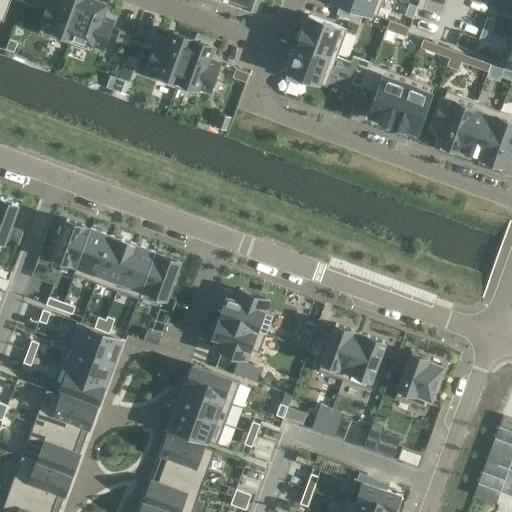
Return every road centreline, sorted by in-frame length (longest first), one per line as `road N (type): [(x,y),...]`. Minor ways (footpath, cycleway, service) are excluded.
road 1 (tertiary): [(0,157),(487,336)]
road 2 (residential): [(146,0),(268,45),(253,80),(257,103),(272,116),(511,201)]
road 3 (residential): [(487,336),(426,511)]
